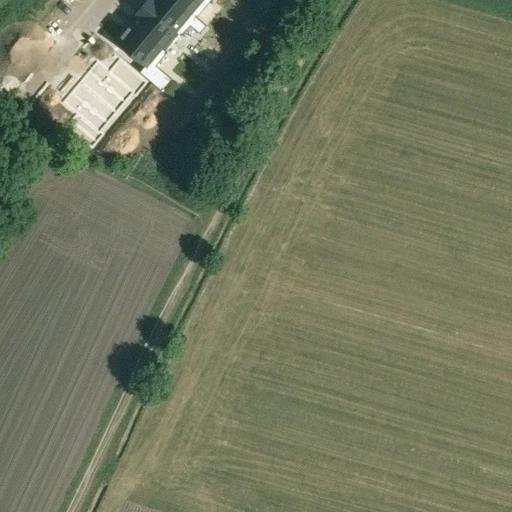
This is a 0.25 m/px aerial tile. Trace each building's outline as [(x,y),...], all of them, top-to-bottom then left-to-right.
[(173,0),(149,0),(145,6),(177,33),(181,36),(190,26),(199,34),(205,27),(196,19),(173,0)] [(173,0),(196,19),(211,0),(173,0)] [(145,6),(130,23),(163,51),(177,33),(145,6)] [(130,23),(115,41),(145,66),(140,73),(158,88),(167,77),(155,67),(166,54),(163,51),(130,23)] [(97,62),(80,83),(116,113),(132,95),(135,97),(147,83),(119,60),(109,72),(97,62)] [(101,132),(116,113),(80,83),(63,103),(76,115),(61,133),(92,148),(104,135),(101,132)]
